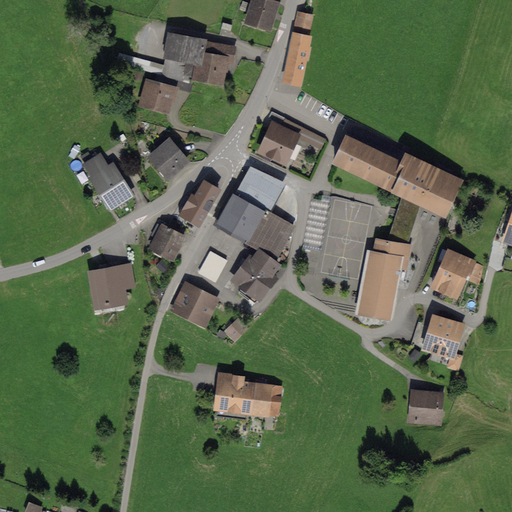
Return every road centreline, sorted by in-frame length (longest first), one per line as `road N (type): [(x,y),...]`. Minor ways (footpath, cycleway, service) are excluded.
road 1 (residential): [(122,511),(134,423),(169,286),(215,210),(237,146)]
road 2 (residential): [(237,146),(308,189),(289,285),(371,336)]
road 3 (residential): [(237,146),(143,216),(53,262),(0,273)]
road 4 (residential): [(371,336),(421,298),(478,321),(491,275)]
road 5 (residential): [(237,146),(294,0)]
